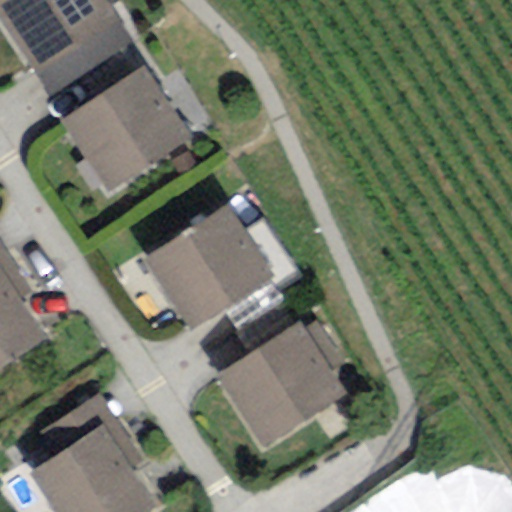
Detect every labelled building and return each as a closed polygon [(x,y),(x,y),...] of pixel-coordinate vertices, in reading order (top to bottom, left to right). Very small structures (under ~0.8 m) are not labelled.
[(0,0),(0,23),(49,98),(132,45),(102,0),(0,0)] [(144,65),(58,123),(107,196),(193,138),(144,65)] [(228,206),(141,261),(188,335),(275,279),(228,206)] [(0,271),(21,302),(35,292),(0,241),(0,271)] [(0,370),(46,340),(21,302),(0,271),(0,370)] [(263,448),(348,394),(333,372),(342,366),(315,323),(305,329),(300,321),(216,376),(263,448)] [(103,424),(133,469),(144,462),(99,397),(42,435),(56,456),(103,424)] [(56,456),(28,475),(52,511),(150,511),(159,506),(133,469),(103,424),(56,456)]
